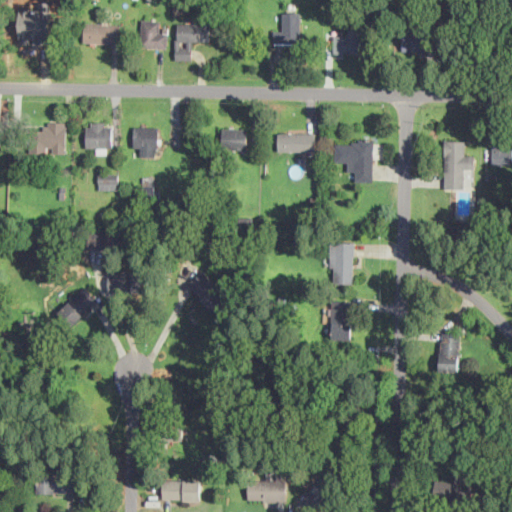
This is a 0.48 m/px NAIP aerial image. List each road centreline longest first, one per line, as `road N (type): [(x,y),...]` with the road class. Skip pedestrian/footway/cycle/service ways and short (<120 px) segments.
road 1 (residential): [(0,86),(511,95)]
road 2 (residential): [(395,511),(406,94)]
road 3 (residential): [(130,511),(134,372)]
road 4 (residential): [(402,262),(456,282),(511,332)]
